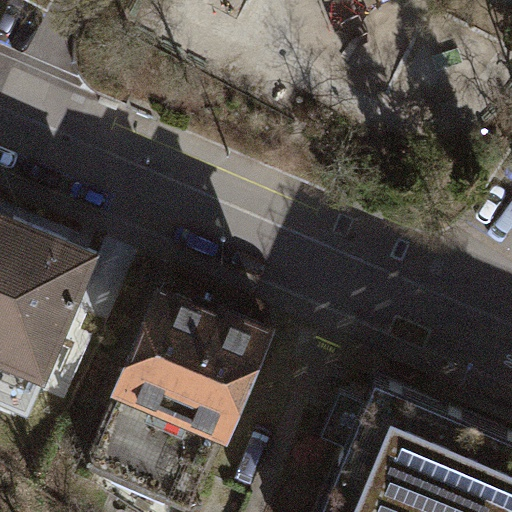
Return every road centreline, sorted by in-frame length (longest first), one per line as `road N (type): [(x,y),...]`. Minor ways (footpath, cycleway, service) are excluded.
road 1 (residential): [(438,325),(0,139)]
road 2 (residential): [(438,325),(511,214)]
